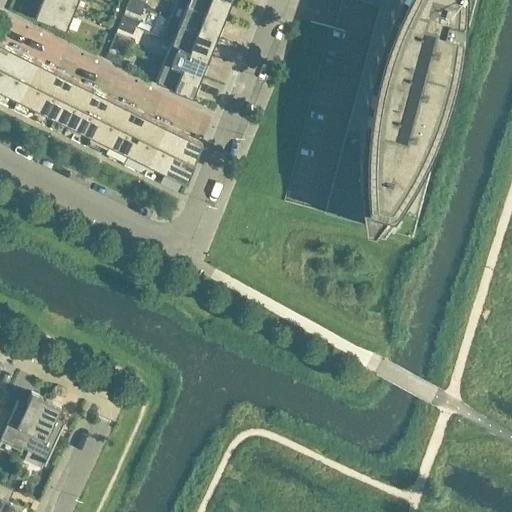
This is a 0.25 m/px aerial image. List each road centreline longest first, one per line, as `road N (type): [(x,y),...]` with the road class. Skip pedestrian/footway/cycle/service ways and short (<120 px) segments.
road 1 (residential): [(174,250),(275,0)]
road 2 (residential): [(62,511),(112,402),(0,349)]
road 3 (residential): [(174,250),(0,161)]
road 4 (unknown): [(364,24),(316,189)]
